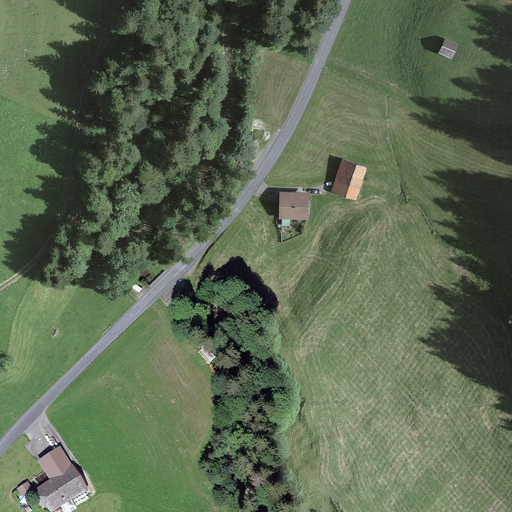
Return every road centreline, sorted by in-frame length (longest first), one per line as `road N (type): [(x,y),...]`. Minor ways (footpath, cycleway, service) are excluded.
road 1 (unclassified): [(344,0),(278,147),(243,194),(0,450)]
road 2 (track): [(0,289),(44,252),(67,185),(83,87),(118,0)]
